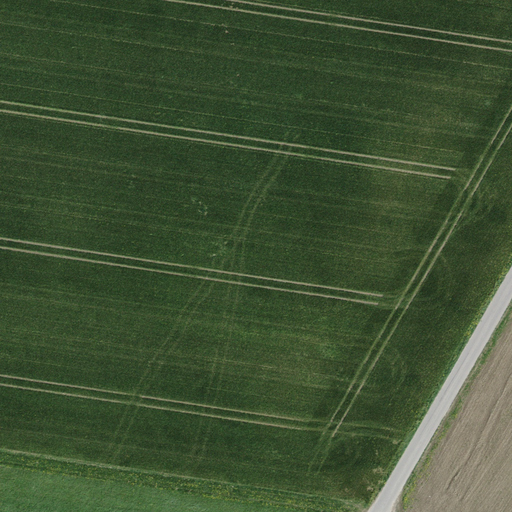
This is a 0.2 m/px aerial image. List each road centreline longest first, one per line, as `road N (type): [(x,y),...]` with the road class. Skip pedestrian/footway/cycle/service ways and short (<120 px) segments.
road 1 (track): [(0,454),(363,511)]
road 2 (unclassified): [(511,279),(379,511)]
